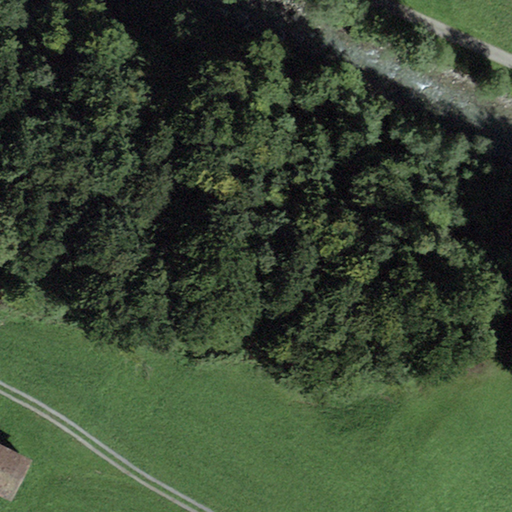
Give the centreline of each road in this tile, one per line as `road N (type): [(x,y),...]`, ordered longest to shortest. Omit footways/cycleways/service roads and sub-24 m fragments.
road 1 (track): [(201,511),(0,384)]
road 2 (track): [(511,63),(383,0)]
